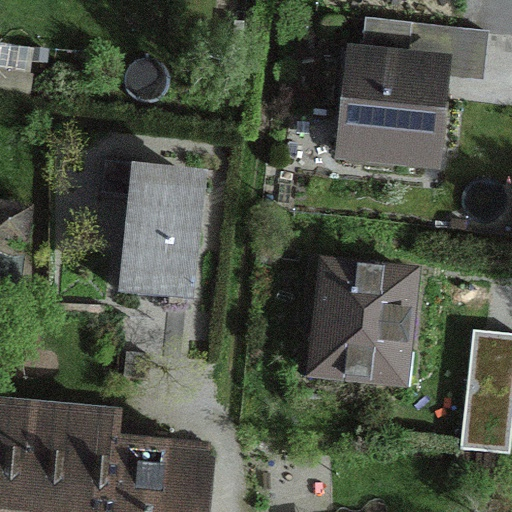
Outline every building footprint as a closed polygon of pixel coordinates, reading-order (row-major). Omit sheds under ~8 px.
[(434,77),(361,69),(351,161),(391,165),(393,149),(427,153),(434,77)] [(203,184),(134,177),(121,292),(190,299),(203,184)] [(414,275),(325,266),(313,373),(356,378),(356,380),(410,386),(412,368),(404,367),(414,275)] [(511,453),(511,405),(490,403),(484,451),(511,453)] [(195,511),(201,453),(150,448),(152,426),(0,410),(0,511),(195,511)]
